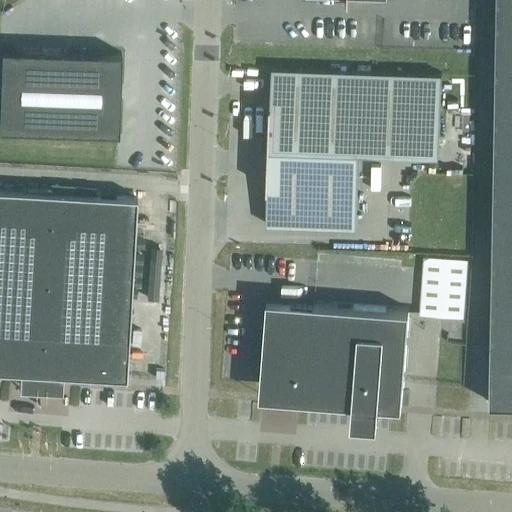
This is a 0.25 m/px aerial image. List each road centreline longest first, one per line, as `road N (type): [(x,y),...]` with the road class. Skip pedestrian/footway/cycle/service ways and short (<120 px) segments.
road 1 (unclassified): [(186,484),(209,0)]
road 2 (unclassified): [(511,510),(186,484)]
road 3 (unclassified): [(186,484),(0,469)]
